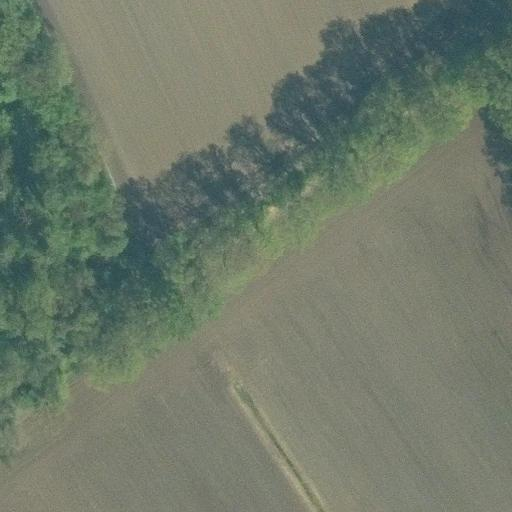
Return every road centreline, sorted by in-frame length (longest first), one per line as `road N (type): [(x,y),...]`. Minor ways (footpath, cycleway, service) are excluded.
road 1 (track): [(128,262),(167,261),(511,10)]
road 2 (track): [(0,260),(53,254),(128,262)]
